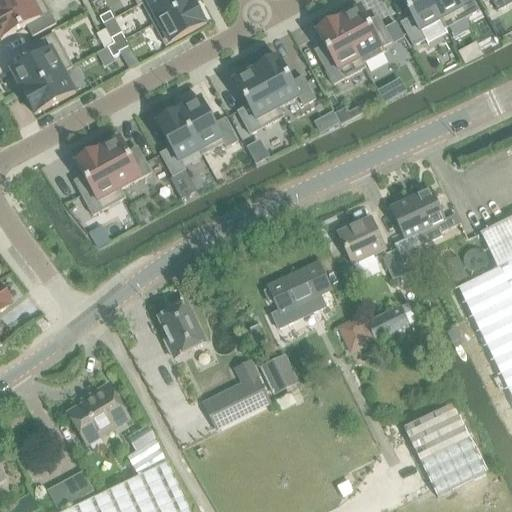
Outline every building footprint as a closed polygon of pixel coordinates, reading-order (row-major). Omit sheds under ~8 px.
[(41,0),(25,0),(0,14),(0,39),(1,42),(27,28),(33,39),(56,26),(41,0)] [(0,0),(0,14),(25,0),(0,0)] [(133,0),(138,8),(143,6),(142,5),(146,3),(152,0),(133,0)] [(191,0),(152,0),(146,3),(158,24),(194,4),(191,0)] [(429,0),(401,0),(411,19),(401,25),(413,48),(425,42),(420,33),(440,23),(441,22),(429,0)] [(429,0),(441,22),(440,23),(445,31),(478,13),(471,0),(429,0)] [(511,0),(490,0),(493,4),(498,13),(511,4),(511,0)] [(194,4),(158,24),(170,46),(206,26),(194,4)] [(360,9),(338,21),(363,66),(363,65),(384,54),(382,50),(392,44),(385,32),(381,35),(373,21),(368,23),(360,9)] [(110,13),(100,19),(103,26),(114,20),(110,13)] [(338,21),(317,33),(324,47),(319,50),(327,64),(322,67),(334,87),(366,70),(363,65),(363,66),(338,21)] [(396,24),(384,30),(385,32),(392,44),(393,46),(404,40),(396,24)] [(99,35),(97,36),(104,51),(107,49),(113,60),(120,56),(119,54),(115,47),(111,40),(112,40),(107,31),(106,31),(99,35)] [(112,40),(111,40),(115,47),(125,42),(122,35),(112,40)] [(37,59),(11,73),(23,95),(64,73),(64,74),(72,69),(72,68),(54,36),(31,48),(37,59)] [(125,42),(115,47),(119,54),(129,48),(125,42)] [(278,59),(256,70),(278,111),(279,110),(299,100),(303,108),(315,102),(303,79),(292,84),(278,59)] [(256,70),(234,82),(248,108),(237,114),(250,137),(283,119),(279,110),(278,111),(256,70)] [(64,73),(23,95),(35,117),(75,95),(64,74),(64,73)] [(201,101),(179,113),(201,153),(200,154),(202,158),(224,146),(226,150),(238,144),(225,121),(215,126),(201,101)] [(179,113),(157,124),(171,150),(160,156),(174,178),(184,173),(179,164),(200,154),(201,153),(179,113)] [(120,140),(98,152),(120,193),(121,192),(151,175),(145,163),(140,166),(133,152),(128,154),(120,140)] [(98,152),(76,164),(84,178),(79,181),(86,195),(82,197),(93,218),(125,200),(121,192),(120,193),(98,152)] [(185,172),(184,173),(174,178),(169,181),(181,202),(196,193),(185,172)] [(429,192),(390,210),(405,242),(419,235),(424,246),(442,238),(440,235),(436,226),(444,223),(444,222),(429,192)] [(511,219),(480,236),(497,270),(511,262),(511,219)] [(370,220),(337,235),(352,267),(353,266),(358,277),(378,268),(373,257),(385,252),(370,220)] [(393,281),(407,275),(396,251),(386,255),(382,262),(393,281)] [(511,262),(497,270),(458,290),(511,400),(511,262)] [(268,292),(264,293),(270,305),(274,304),(278,314),(271,317),(278,332),(327,310),(321,297),(330,293),(318,266),(267,289),(268,290),(268,292)] [(0,295),(0,313),(9,308),(0,295)] [(365,325),(361,327),(370,346),(374,343),(409,327),(416,323),(408,305),(365,325)] [(204,347),(186,308),(184,309),(183,307),(170,313),(171,315),(158,321),(169,343),(165,345),(172,361),(204,347)] [(357,319),(337,329),(342,339),(352,334),(360,352),(370,347),(370,346),(361,327),(357,319)] [(260,332),(256,324),(248,327),(252,336),(260,332)] [(274,397),(298,386),(285,357),(261,369),(274,397)] [(257,378),(202,405),(217,434),(271,407),(257,378)] [(128,421),(108,388),(89,399),(92,402),(68,417),(85,447),(128,421)] [(453,407),(404,431),(421,465),(431,488),(432,488),(437,499),(486,476),(480,464),(469,442),(453,407)] [(134,451),(125,455),(137,480),(166,466),(154,441),(147,427),(127,439),(134,451)] [(77,509),(69,511),(187,511),(184,505),(166,466),(137,480),(133,482),(131,482),(128,484),(125,485),(113,491),(84,505),(77,509)] [(83,473),(70,481),(80,501),(94,494),(83,473)] [(0,511),(35,511),(38,510),(30,495),(0,511)]
